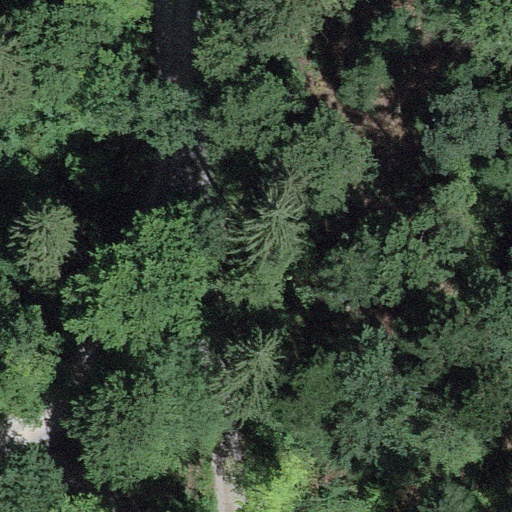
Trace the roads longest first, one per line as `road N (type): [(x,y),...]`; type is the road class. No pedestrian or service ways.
road 1 (track): [(226,511),(174,0)]
road 2 (track): [(0,465),(21,431),(70,393),(132,285),(185,142)]
road 3 (track): [(0,430),(21,431),(141,511)]
